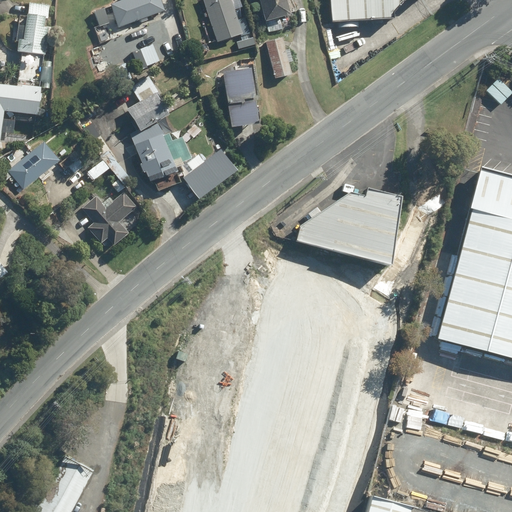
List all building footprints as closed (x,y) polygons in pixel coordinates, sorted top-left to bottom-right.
[(126,0),(110,6),(118,28),(164,12),(159,0),(126,0)] [(202,0),(217,43),(241,35),(229,0),(202,0)] [(258,0),(265,23),(290,16),(285,0),(258,0)] [(329,0),(330,24),(338,23),(338,29),(358,28),(357,23),(392,21),(392,14),(405,0),(329,0)] [(18,42),(17,53),(23,53),(21,68),(41,71),(43,56),(45,56),(48,29),(46,28),(48,6),(30,4),(29,16),(27,16),(25,27),(17,26),(16,41),(18,42)] [(282,39),(266,43),(275,79),(291,76),(282,39)] [(158,44),(141,50),(147,66),(164,60),(158,44)] [(0,139),(3,112),(35,116),(41,71),(21,68),(18,88),(0,85),(0,139)] [(223,73),(231,128),(257,125),(249,69),(223,73)] [(140,132),(131,135),(142,165),(140,166),(143,174),(145,173),(149,184),(154,182),(158,192),(179,184),(162,138),(164,137),(156,124),(168,116),(154,94),(157,92),(148,78),(131,89),(139,103),(127,111),(140,132)] [(192,126),(184,135),(191,142),(200,133),(192,126)] [(43,143),(8,172),(23,191),(59,163),(43,143)] [(184,177),(200,199),(239,170),(223,149),(184,177)] [(131,180),(110,150),(98,158),(101,161),(87,171),(94,181),(105,174),(118,193),(126,188),(123,185),(131,180)] [(78,158),(67,166),(73,174),(84,166),(78,158)] [(511,176),(482,169),(438,340),(511,359),(511,176)] [(299,230),(296,243),(392,268),(401,199),(368,190),(365,199),(349,194),(299,230)] [(81,209),(94,224),(88,229),(101,245),(107,239),(113,247),(128,235),(118,223),(136,209),(123,194),(106,209),(95,197),(81,209)] [(305,262),(295,319),(310,322),(321,265),(305,262)] [(294,324),(262,320),(250,415),(282,419),(294,324)] [(179,511),(214,342),(181,335),(144,511),(179,511)] [(365,354),(322,349),(318,379),(348,383),(350,370),(362,372),(365,354)] [(264,511),(273,464),(243,459),(233,511),(264,511)] [(66,462),(38,511),(71,511),(91,476),(66,462)] [(408,511),(409,508),(370,497),(365,511),(408,511)]
